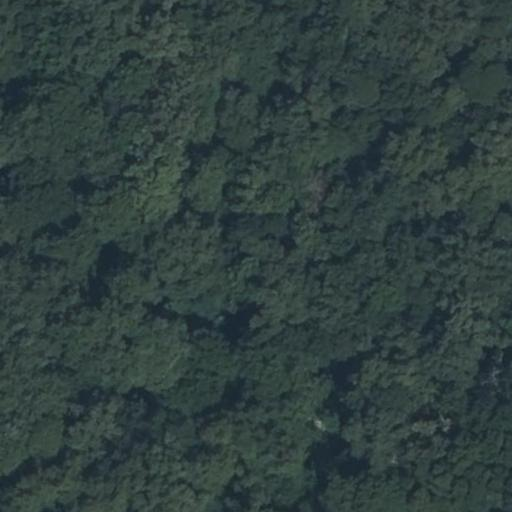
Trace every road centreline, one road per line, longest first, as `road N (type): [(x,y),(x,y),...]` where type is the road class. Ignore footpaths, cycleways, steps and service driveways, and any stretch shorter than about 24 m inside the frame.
road 1 (track): [(489,511),(382,439),(128,335),(0,316)]
road 2 (track): [(284,0),(0,237)]
